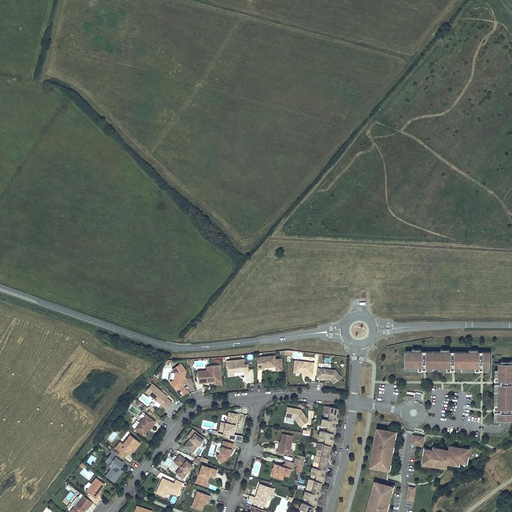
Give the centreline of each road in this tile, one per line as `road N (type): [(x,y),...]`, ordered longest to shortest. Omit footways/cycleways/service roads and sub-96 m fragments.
road 1 (tertiary): [(0,288),(171,347),(345,331)]
road 2 (residential): [(259,398),(201,403),(188,412),(111,511)]
road 3 (tertiary): [(373,328),(511,326)]
